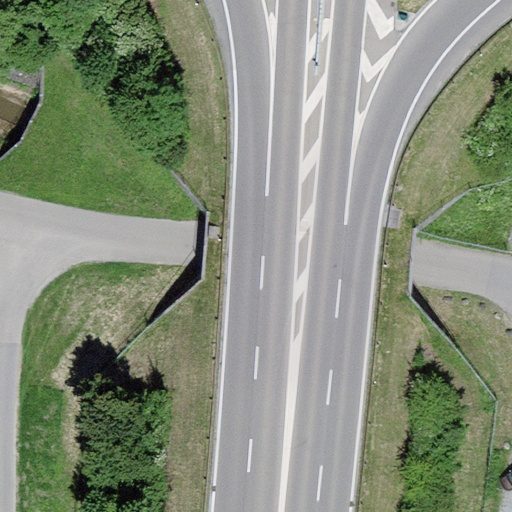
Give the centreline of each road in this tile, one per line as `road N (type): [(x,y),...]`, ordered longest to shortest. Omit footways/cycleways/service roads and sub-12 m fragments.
road 1 (track): [(431,269),(75,240),(10,222)]
road 2 (motorway): [(271,128),(245,511)]
road 3 (track): [(5,511),(10,222)]
road 4 (motorway): [(342,248),(393,109),(435,43),(479,0)]
road 5 (motorway): [(316,511),(342,248)]
road 6 (motorway): [(342,248),(352,0)]
road 7 (motorway): [(244,0),(271,128)]
road 8 (motorway): [(288,0),(271,128)]
